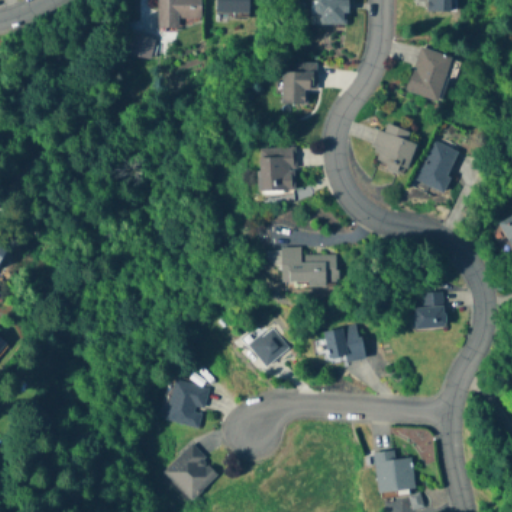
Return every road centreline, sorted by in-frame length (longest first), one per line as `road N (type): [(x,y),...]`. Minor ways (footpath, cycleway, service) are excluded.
road 1 (residential): [(463,511),(450,411),(484,302),(468,268),(428,228),(368,221),(344,191),(332,157),(336,121),(362,85),(377,39),(377,0)]
road 2 (residential): [(450,411),(294,406),(251,433)]
